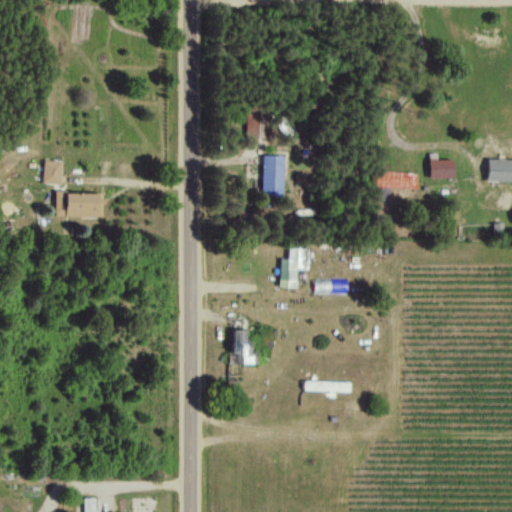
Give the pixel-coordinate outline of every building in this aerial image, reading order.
[(243,136),(260,137),(261,106),(244,105),(243,136)] [(435,158),(435,152),(427,152),(427,176),(451,176),(451,159),(435,158)] [(259,191),(280,192),(281,154),(260,153),(259,191)] [(511,180),(511,158),(486,157),(485,180),(511,180)] [(40,182),(59,182),(60,160),(41,159),(40,182)] [(52,215),(100,216),(100,192),(53,191),(52,215)] [(294,287),(294,268),(303,268),(304,248),(285,247),(285,257),(278,257),(277,286),(294,287)] [(243,329),(230,329),(230,353),(237,352),(237,363),(253,363),(253,355),(243,355),(243,329)] [(94,497),(82,497),(82,511),(94,511),(94,508),(94,497)]
